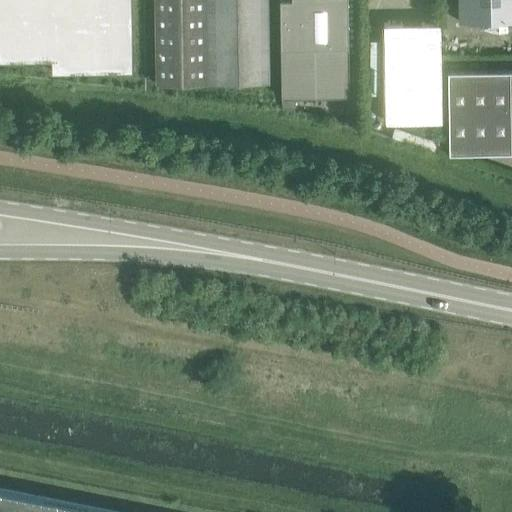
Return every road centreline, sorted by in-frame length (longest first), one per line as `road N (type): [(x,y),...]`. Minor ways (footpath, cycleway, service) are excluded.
road 1 (secondary): [(511,310),(229,255)]
road 2 (secondary): [(229,255),(0,212)]
road 3 (secondary): [(0,250),(229,255)]
